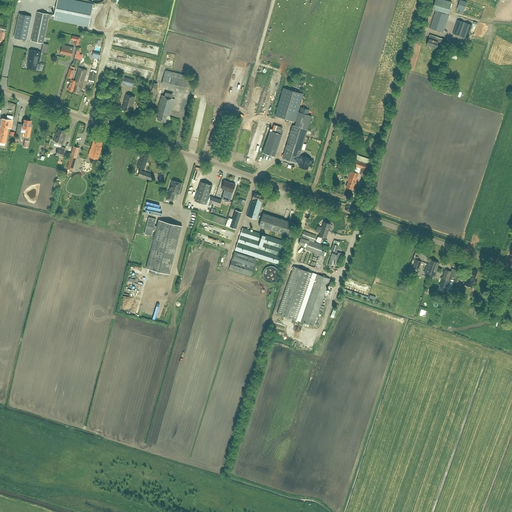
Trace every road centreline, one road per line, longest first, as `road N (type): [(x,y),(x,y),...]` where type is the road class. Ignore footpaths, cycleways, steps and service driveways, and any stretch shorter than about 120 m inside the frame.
road 1 (tertiary): [(511,268),(0,89)]
road 2 (track): [(225,167),(273,0)]
